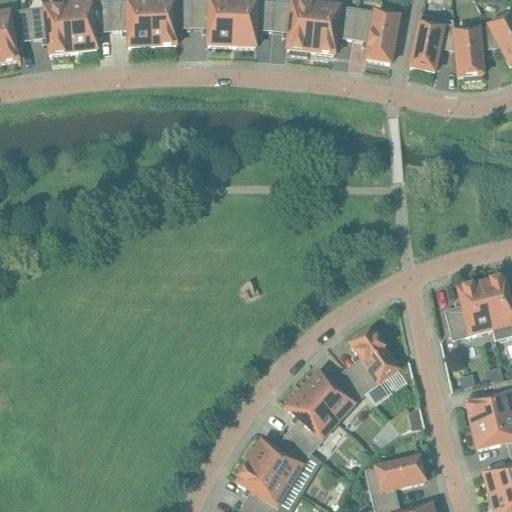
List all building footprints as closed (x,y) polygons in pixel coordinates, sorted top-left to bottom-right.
[(191,32),(191,1),(150,3),(152,51),(154,51),(154,55),(173,54),(173,50),(175,50),(175,32),(191,32)] [(231,51),(233,3),(191,1),(191,32),(208,32),(207,50),(231,51)] [(128,52),(152,51),(150,3),(108,4),(111,35),(121,34),(127,34),(128,41),(128,52)] [(274,4),(233,3),(231,51),(255,51),(255,34),(272,34),(274,4)] [(67,9),(73,57),(96,54),(95,43),(94,36),(101,36),(111,35),(108,4),(67,9)] [(274,4),(272,34),(278,35),(282,35),(288,36),(288,43),(286,54),(289,54),(288,58),(307,60),(308,56),(310,56),(315,8),(274,4)] [(315,8),(310,56),(334,59),(335,48),(336,41),(342,42),(352,43),(356,13),(315,8)] [(73,57),(67,9),(26,13),(31,44),(47,42),(49,59),(73,57)] [(31,44),(26,13),(0,18),(0,67),(17,64),(14,47),(31,44)] [(398,21),(356,13),(352,43),(368,46),(365,63),(389,68),(398,21)] [(442,32),(444,23),(420,18),(409,71),(433,76),(438,52),(455,55),(454,35),(442,32)] [(511,20),(489,33),(499,52),(510,73),(511,71),(511,20)] [(499,52),(489,33),(455,36),(454,35),(455,55),(458,81),(462,81),(463,85),(482,83),(481,79),(482,79),(480,54),(499,52)] [(511,297),(507,299),(503,282),(480,288),(491,334),(494,345),(511,340),(511,297)] [(444,315),(452,345),(491,334),(480,288),(478,288),(477,285),(459,289),(460,293),(457,294),(462,311),(444,315)] [(364,398),(397,374),(370,335),(350,349),(360,364),(344,375),(364,398)] [(344,375),(331,389),(318,377),(302,395),(337,427),(364,398),(344,375)] [(475,389),(472,378),(458,381),(461,393),(475,389)] [(471,431),(511,420),(511,409),(509,398),(511,397),(511,383),(493,388),(496,400),(465,408),(471,431)] [(310,457),(337,427),(302,395),(286,412),(299,424),(286,439),(310,457)] [(419,417),(408,420),(412,436),(423,433),(419,417)] [(510,459),(511,457),(511,420),(471,431),(476,454),(507,447),(510,459)] [(390,445),(400,439),(394,432),(385,440),(390,445)] [(286,439),(275,456),(260,446),(248,467),(289,492),(310,457),(286,439)] [(511,457),(510,459),(511,466),(511,470),(482,479),(489,502),(511,495),(511,457)] [(424,486),(418,462),(365,475),(373,511),(378,511),(397,507),(393,493),(424,486)] [(241,511),(276,511),(289,492),(248,467),(236,487),(251,496),(241,511)] [(511,511),(511,495),(489,502),(491,511),(511,511)]
